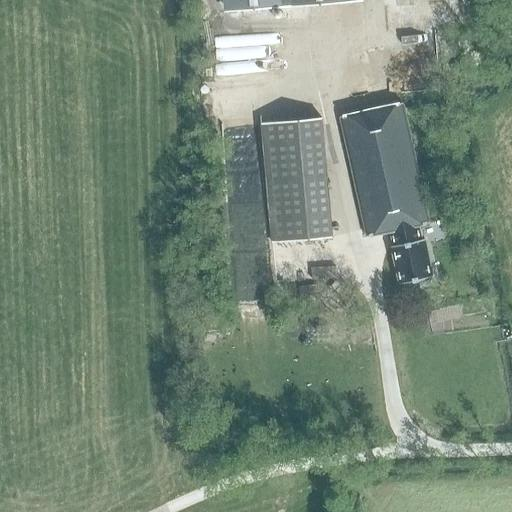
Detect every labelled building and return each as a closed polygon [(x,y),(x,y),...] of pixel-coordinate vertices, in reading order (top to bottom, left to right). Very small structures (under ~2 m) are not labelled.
[(363,0),(362,0),(222,0),(223,12),(363,0)] [(428,223),(401,103),(339,117),(366,237),(390,232),(393,246),(390,246),(399,284),(432,277),(423,239),(421,240),(418,226),(428,223)] [(331,237),(321,118),(261,123),(271,242),(331,237)] [(372,310),(368,284),(357,286),(361,311),(372,310)] [(318,297),(317,285),(299,286),(300,299),(318,297)]
